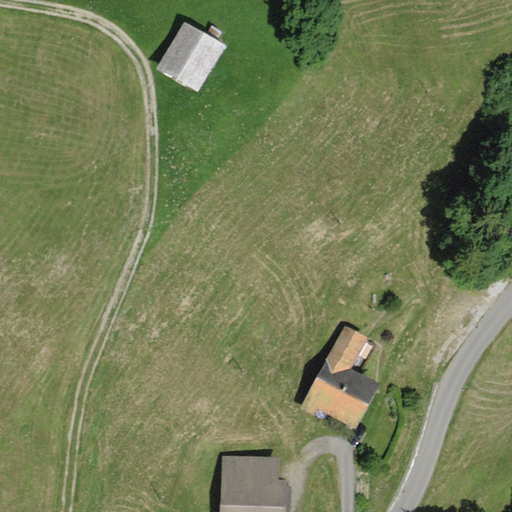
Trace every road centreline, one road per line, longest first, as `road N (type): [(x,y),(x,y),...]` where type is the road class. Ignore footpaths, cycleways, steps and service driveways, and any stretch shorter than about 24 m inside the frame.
road 1 (track): [(68,511),(82,382),(148,222),(154,125),(140,54),(113,27),(79,13),(0,3)]
road 2 (unclassified): [(402,511),(467,356),(511,300)]
